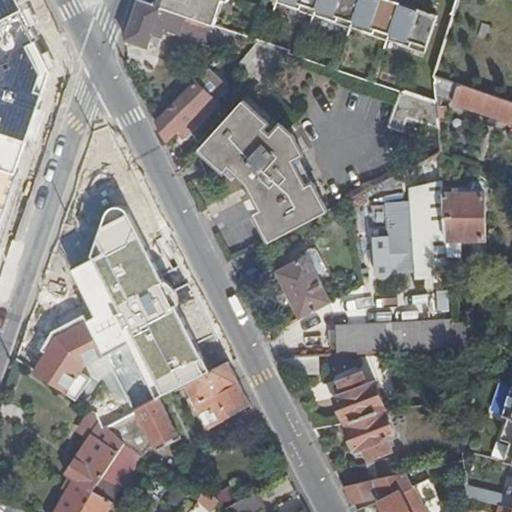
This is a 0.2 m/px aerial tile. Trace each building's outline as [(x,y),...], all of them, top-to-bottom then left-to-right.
[(0,0),(0,4),(3,11),(26,0),(0,0)] [(231,0),(161,0),(159,9),(187,18),(208,26),(216,28),(225,1),(231,2),(231,0)] [(273,0),(272,2),(423,53),(435,16),(388,0),(273,0)] [(140,2),(128,41),(149,49),(153,36),(163,39),(166,28),(183,34),(187,18),(159,9),(140,2)] [(435,16),(423,53),(427,54),(440,18),(435,16)] [(208,26),(187,18),(183,34),(204,40),(208,26)] [(216,28),(208,26),(204,40),(226,48),(231,34),(216,28)] [(55,70),(66,72),(73,39),(32,31),(23,76),(53,82),(55,70)] [(244,66),(261,85),(290,53),(263,44),(244,66)] [(0,112),(3,114),(19,69),(0,62),(0,112)] [(511,106),(451,86),(434,80),(434,86),(435,93),(456,99),(455,105),(511,124),(511,106)] [(157,122),(167,143),(180,130),(189,138),(220,105),(196,81),(157,122)] [(437,120),(436,103),(404,93),(398,108),(437,120)] [(310,223),(327,214),(312,185),(306,188),(293,163),(303,157),(294,141),(278,127),(273,132),(244,104),(198,153),(229,182),(237,175),(246,183),(262,210),(254,214),(269,244),(310,223)] [(437,130),(437,120),(398,108),(391,129),(405,135),(409,121),(437,130)] [(88,141),(110,181),(133,168),(111,128),(88,141)] [(0,166),(38,181),(43,169),(27,163),(32,149),(0,137),(0,166)] [(443,200),(442,189),(410,193),(411,207),(416,275),(417,282),(450,281),(447,245),(443,200)] [(485,199),(443,200),(447,245),(487,245),(485,199)] [(95,257),(73,268),(97,314),(87,319),(100,345),(107,358),(130,346),(159,403),(188,388),(216,374),(131,208),(122,205),(115,205),(108,211),(95,257)] [(392,278),(416,275),(411,207),(387,209),(392,278)] [(280,272),(304,317),(333,302),(310,257),(280,272)] [(304,317),(307,324),(337,309),(333,302),(304,317)] [(69,360),(100,345),(87,319),(83,312),(53,328),(69,360)] [(456,353),(454,324),(342,329),(343,357),(435,354),(456,353)] [(278,360),(286,376),(325,375),(324,358),(278,360)] [(250,401),(230,363),(216,374),(188,388),(207,424),(250,401)] [(348,424),(387,412),(376,384),(369,388),(364,376),(341,384),(346,396),(339,400),(348,424)] [(511,392),(504,417),(510,419),(503,440),(511,443),(511,447),(506,464),(511,465),(511,392)] [(146,407),(137,412),(154,446),(178,434),(159,403),(146,407)] [(397,437),(387,412),(348,424),(359,453),(367,449),(372,460),(394,452),(389,440),(397,437)] [(131,434),(120,422),(109,427),(125,443),(131,434)] [(57,511),(82,511),(95,491),(125,443),(109,427),(104,430),(103,426),(94,440),(106,447),(91,472),(85,468),(57,511)] [(466,477),(465,463),(450,467),(439,469),(441,482),(466,477)] [(344,489),(353,505),(379,498),(386,511),(426,511),(424,507),(413,511),(404,493),(415,487),(409,475),(344,489)] [(413,511),(424,507),(415,487),(404,493),(413,511)] [(214,511),(222,502),(207,489),(198,504),(207,511),(214,511)] [(82,511),(110,511),(116,504),(95,491),(82,511)] [(255,492),(227,507),(232,511),(251,511),(261,507),(255,492)]
